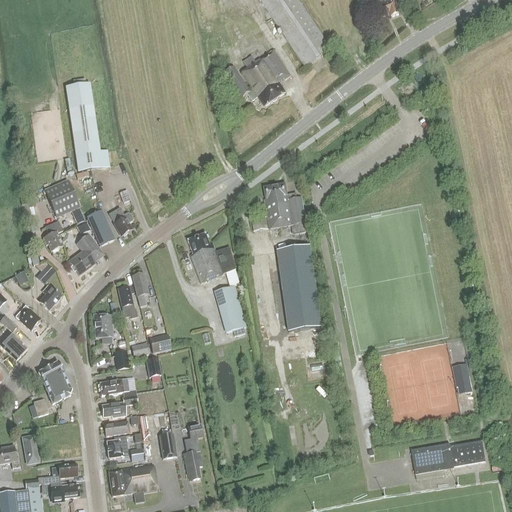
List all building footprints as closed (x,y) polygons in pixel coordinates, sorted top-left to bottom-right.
[(260,0),(304,68),(330,49),(298,0),(260,0)] [(391,19),(400,15),(393,0),(379,0),(371,4),(378,21),(390,16),(391,19)] [(263,105),(264,108),(285,95),(282,90),(283,89),(279,84),(283,81),(284,82),(291,77),(274,52),(267,56),(268,57),(263,60),(263,59),(255,64),(251,58),(243,63),(248,70),(241,75),(245,80),(242,82),(234,68),(226,73),(243,98),(250,93),(251,95),(248,97),(252,103),(258,99),(262,106),(263,105)] [(106,152),(99,153),(89,85),(65,89),(75,156),(77,173),(109,168),(106,152)] [(68,182),(45,192),(57,220),(79,209),(68,182)] [(293,236),(307,234),(301,199),(297,200),(296,195),(287,196),(285,186),(264,189),(266,201),(264,201),(269,231),(291,227),(293,236)] [(120,210),(108,216),(112,221),(114,226),(121,238),(123,237),(123,238),(127,235),(126,234),(131,232),(128,225),(131,223),(132,220),(130,216),(127,215),(124,217),(120,210)] [(100,248),(114,242),(101,212),(87,219),(100,248)] [(266,219),(252,221),(254,233),(268,231),(266,219)] [(45,229),(49,238),(43,240),(46,247),(47,247),(50,254),(62,249),(57,235),(62,233),(58,223),(45,229)] [(76,228),(80,236),(90,232),(86,224),(76,228)] [(223,276),(226,275),(229,290),(214,294),(226,335),(233,333),(234,338),(244,335),(243,330),(245,329),(233,289),(239,287),(234,270),(235,270),(229,250),(215,254),(212,246),(210,247),(205,236),(188,242),(193,256),(190,257),(201,286),(224,277),(223,276)] [(89,237),(79,244),(85,251),(68,264),(78,277),(95,266),(94,265),(104,257),(89,237)] [(310,249),(277,254),(288,334),(321,329),(310,249)] [(30,259),(33,268),(39,266),(36,257),(30,259)] [(35,279),(43,287),(55,274),(47,267),(35,279)] [(26,278),(24,273),(15,277),(17,283),(26,278)] [(136,299),(137,299),(139,309),(146,308),(143,298),(148,296),(143,276),(131,279),(136,299)] [(58,301),(61,299),(51,290),(51,291),(48,287),(42,294),(45,297),(39,304),(48,313),(55,305),(55,306),(59,302),(58,301)] [(128,313),(130,321),(137,319),(135,311),(134,311),(129,289),(118,292),(123,314),(128,313)] [(25,308),(15,319),(30,333),(31,332),(32,332),(39,324),(39,323),(40,322),(25,308)] [(93,318),(95,340),(112,339),(111,317),(93,318)] [(17,328),(5,318),(0,323),(12,334),(17,328)] [(0,345),(0,348),(15,363),(27,351),(10,335),(0,345)] [(149,341),(153,356),(171,351),(167,336),(149,341)] [(131,348),(134,360),(150,356),(147,344),(131,348)] [(129,370),(126,353),(114,354),(117,372),(129,370)] [(146,362),(149,379),(161,377),(158,360),(146,362)] [(70,398),(72,394),(71,393),(64,375),(58,364),(37,375),(43,386),(52,406),(70,397),(70,398)] [(456,368),(461,396),(472,394),(466,366),(456,368)] [(124,400),(129,399),(136,398),(135,392),(128,393),(126,381),(121,381),(121,382),(100,385),(99,385),(101,398),(102,398),(112,396),(114,396),(117,396),(118,395),(123,394),(124,400)] [(103,419),(111,418),(112,420),(125,418),(124,407),(137,405),(137,404),(141,403),(140,398),(136,398),(129,399),(124,400),(122,400),(123,405),(101,408),(103,419)] [(33,405),(38,418),(48,416),(43,401),(33,405)] [(131,427),(139,426),(137,419),(130,420),(131,427)] [(104,427),(105,438),(129,435),(127,424),(104,427)] [(184,442),(186,455),(183,456),(187,478),(190,478),(191,482),(200,480),(198,469),(202,468),(196,440),(202,439),(199,427),(187,429),(190,441),(184,442)] [(162,461),(175,459),(177,459),(173,435),(158,438),(162,461)] [(23,440),(27,466),(37,464),(33,438),(23,440)] [(106,444),(108,461),(128,458),(126,438),(114,440),(114,443),(106,444)] [(485,464),(482,443),(450,448),(449,446),(411,452),(415,477),(454,470),(454,469),(485,464)] [(0,465),(11,464),(12,470),(20,469),(18,460),(15,460),(13,448),(6,449),(6,451),(0,451),(0,465)] [(129,453),(131,464),(143,462),(141,451),(129,453)] [(154,476),(153,466),(119,472),(120,473),(108,475),(111,499),(132,495),(132,497),(157,493),(154,476)] [(65,479),(76,477),(75,467),(61,468),(58,468),(58,470),(52,470),(52,479),(43,480),(44,486),(60,484),(59,480),(65,479)] [(27,492),(0,495),(0,511),(42,511),(41,500),(40,500),(37,482),(24,483),(25,490),(27,490),(27,492)] [(61,494),(61,501),(79,499),(77,486),(61,488),(61,485),(50,486),(51,495),(61,494)]
